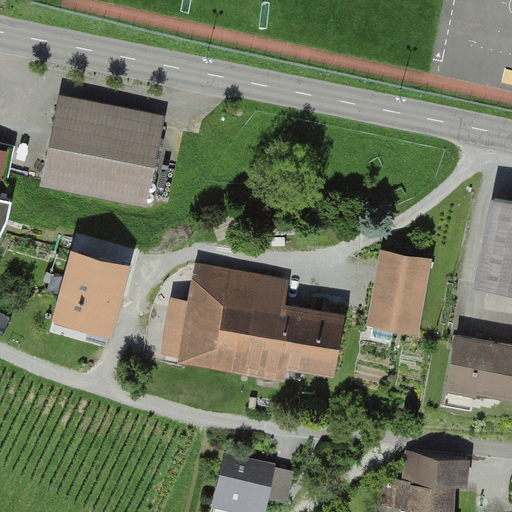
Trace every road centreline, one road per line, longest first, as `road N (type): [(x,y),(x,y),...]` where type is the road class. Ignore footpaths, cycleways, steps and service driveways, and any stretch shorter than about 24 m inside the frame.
road 1 (residential): [(0,351),(120,397),(213,421),(511,450)]
road 2 (tertiary): [(511,137),(0,31)]
